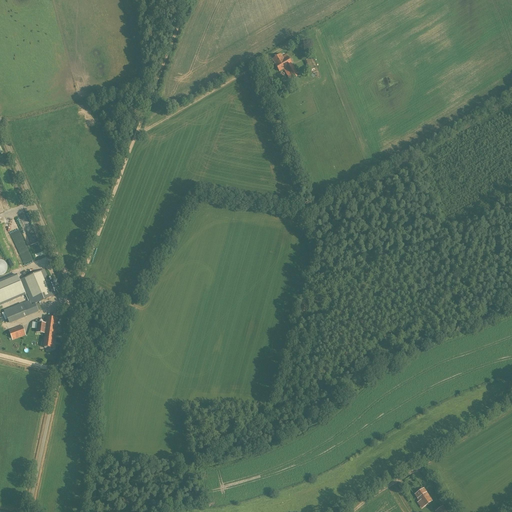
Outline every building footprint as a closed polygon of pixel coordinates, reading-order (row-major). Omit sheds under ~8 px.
[(278,71),(284,68),(291,80),(301,75),(299,71),(296,73),(286,55),(282,57),(280,54),(272,59),(275,64),(274,65),(278,71)] [(36,306),(35,303),(55,296),(44,270),(20,280),(29,301),(4,311),(9,324),(39,312),(38,310),(41,309),(39,305),(36,306)] [(0,304),(26,294),(17,273),(0,279),(0,304)] [(45,334),(44,337),(48,338),(48,337),(49,337),(54,338),(54,335),(55,335),(58,319),(46,317),(45,324),(38,323),(36,332),(45,334)] [(9,330),(12,340),(26,336),(22,325),(9,330)] [(48,338),(44,337),(43,347),(52,348),(54,338),(49,337),(48,337),(48,338)] [(420,502),(423,507),(432,501),(423,488),(415,494),(417,498),(419,501),(417,503),(418,504),(420,502)]
